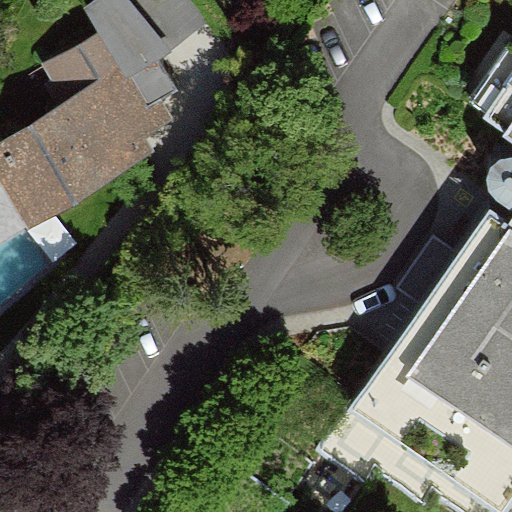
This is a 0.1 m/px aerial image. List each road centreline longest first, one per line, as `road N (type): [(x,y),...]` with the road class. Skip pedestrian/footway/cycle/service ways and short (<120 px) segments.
road 1 (residential): [(306,240),(99,511)]
road 2 (residential): [(306,240),(347,268),(387,259),(409,227),(408,196),(374,161),(345,159),(312,178),(300,222)]
road 3 (unknown): [(0,280),(141,200)]
